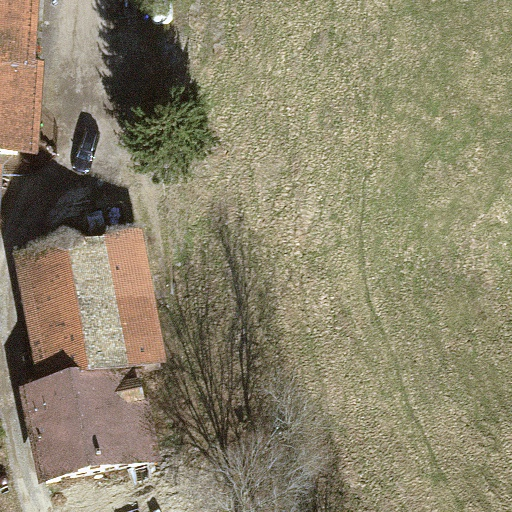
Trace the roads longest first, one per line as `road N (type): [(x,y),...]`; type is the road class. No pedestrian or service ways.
road 1 (track): [(27,511),(15,464),(0,279)]
road 2 (track): [(0,263),(33,186),(86,139)]
road 3 (residential): [(92,0),(86,139)]
